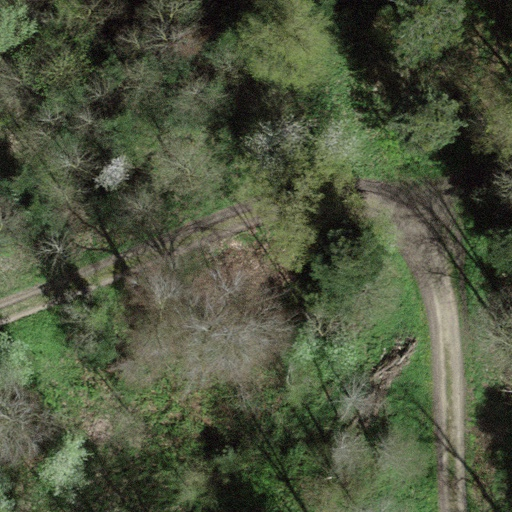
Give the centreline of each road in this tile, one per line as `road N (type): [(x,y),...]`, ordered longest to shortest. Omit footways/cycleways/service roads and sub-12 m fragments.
road 1 (track): [(378,204),(295,198),(0,317)]
road 2 (track): [(451,511),(441,292),(426,249),(378,204)]
